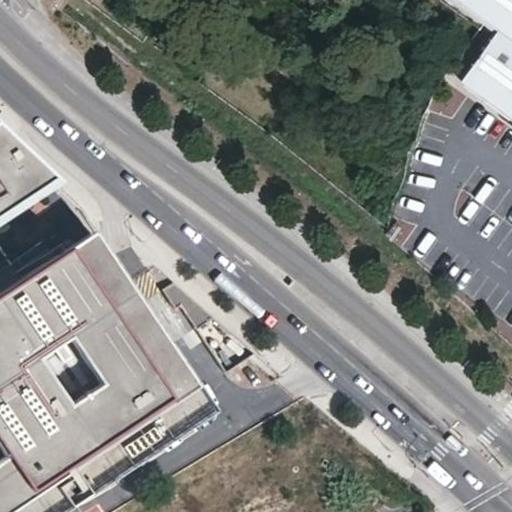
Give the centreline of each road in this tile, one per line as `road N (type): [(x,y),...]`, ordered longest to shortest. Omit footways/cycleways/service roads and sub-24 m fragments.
road 1 (primary): [(0,72),(502,511)]
road 2 (primary): [(511,445),(241,215),(112,121),(0,20)]
